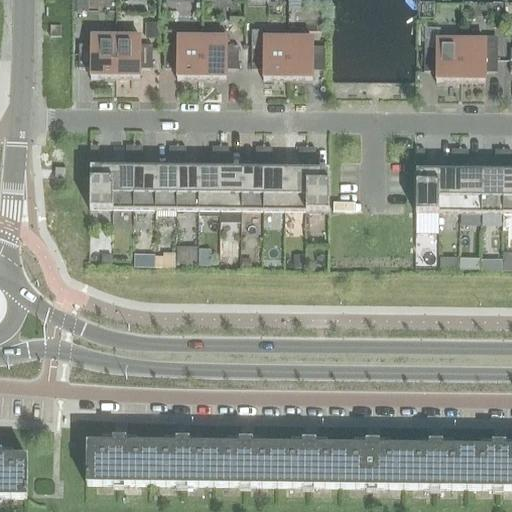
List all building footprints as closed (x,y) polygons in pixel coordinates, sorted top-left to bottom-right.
[(158,26),(145,26),(145,41),(158,41),(158,26)] [(50,28),(50,37),(49,39),(61,39),(61,28),(50,28)] [(176,83),(201,83),(202,34),(177,34),(177,48),(165,48),(165,72),(177,72),(176,83)] [(226,35),(202,34),(201,83),(226,84),(226,72),(238,72),(238,48),(226,48),(226,35)] [(435,86),(460,86),(461,37),(436,37),(436,50),(424,50),(423,74),(436,74),(435,86)] [(461,37),(460,86),(485,86),(485,75),(497,75),(497,51),(485,51),(485,43),(461,43),(461,37)] [(90,82),(115,82),(115,39),(91,39),(91,47),(78,47),(78,71),(90,71),(90,82)] [(140,40),(115,39),(115,82),(139,83),(140,72),(152,72),(152,48),(140,47),(140,40)] [(263,84),(287,84),(288,41),(263,41),(263,49),(251,48),(251,73),(263,73),(263,84)] [(312,42),(288,41),(287,84),(312,84),(312,73),(324,73),(324,49),(312,49),(312,42)] [(100,160),(100,148),(93,148),(93,146),(92,146),(92,160),(100,160)] [(134,148),(127,148),(127,160),(135,161),(135,147),(134,148)] [(136,147),(135,147),(135,161),(143,161),(143,148),(136,148),(136,147)] [(179,161),(179,147),(178,147),(178,149),(171,149),(170,161),(179,161)] [(180,147),(179,147),(179,161),(187,161),(187,149),(180,149),(180,147)] [(213,161),(222,161),(222,148),(221,147),(221,149),(214,149),(213,161)] [(222,148),(222,161),(230,161),(230,149),(223,149),(223,147),(222,148)] [(265,162),(265,148),(264,148),(264,150),(257,150),(257,162),(265,162)] [(266,148),(265,148),(265,162),(273,162),(273,150),(266,150),(266,148)] [(308,162),(308,148),(307,148),(307,150),(300,150),(300,162),(308,162)] [(309,148),(308,148),(308,162),(316,162),(316,150),(309,150),(309,148)] [(424,164),(424,151),(418,151),(418,150),(416,150),(416,163),(424,164)] [(459,164),(460,150),(459,150),(459,152),(451,152),(451,164),(459,164)] [(460,150),(459,164),(467,164),(468,152),(460,152),(460,150)] [(503,164),(503,150),(502,150),(502,152),(495,152),(494,164),(503,164)] [(504,150),(503,150),(503,164),(511,165),(511,152),(504,152),(504,150)] [(66,170),(54,170),(54,181),(65,181),(66,170)] [(89,213),(112,213),(112,170),(90,170),(89,213)] [(134,170),(112,170),(112,213),(133,213),(134,170)] [(155,171),(134,170),(133,213),(155,213),(155,171)] [(177,171),(155,171),(155,213),(176,214),(177,171)] [(198,171),(177,171),(176,214),(198,214),(198,171)] [(220,171),(198,171),(198,214),(220,214),(220,171)] [(242,172),(220,171),(220,214),(241,214),(242,172)] [(263,172),(242,172),(241,214),(263,214),(263,172)] [(285,172),(263,172),(263,214),(284,215),(285,172)] [(306,172),(285,172),(284,215),(306,215),(306,172)] [(329,172),(306,172),(306,215),(328,215),(329,172)] [(415,216),(438,216),(438,174),(416,173),(415,216)] [(438,216),(459,217),(460,174),(438,174),(438,216)] [(459,217),(481,217),(481,174),(460,174),(459,217)] [(481,217),(502,217),(503,174),(481,174),(481,217)] [(502,217),(511,217),(511,174),(503,174),(502,217)] [(101,262),(101,266),(111,266),(111,263),(111,257),(101,257),(101,262)] [(146,257),(146,270),(155,270),(155,260),(155,257),(146,257)] [(155,260),(155,270),(175,271),(175,260),(155,260)] [(294,260),(294,270),(304,270),(304,260),(294,260)] [(242,261),(242,272),(250,272),(250,262),(242,261)] [(306,262),(306,272),(316,271),(316,269),(309,262),(306,262)] [(501,273),(501,263),(493,263),(493,274),(501,273)] [(113,442),(113,447),(88,447),(88,446),(86,446),(86,477),(86,484),(86,488),(88,488),(88,487),(150,488),(150,448),(125,447),(125,442),(119,442),(113,442)] [(176,443),(176,448),(150,448),(150,488),(213,489),(214,449),(188,448),(188,443),(182,443),(176,443)] [(239,443),(239,449),(214,449),(213,489),(276,489),(277,449),(252,449),(252,444),(245,443),(239,443)] [(302,444),(302,450),(277,449),(276,489),(340,490),(340,450),(315,450),(315,444),(309,444),(302,444)] [(365,450),(351,450),(340,450),(340,490),(403,491),(403,451),(378,451),(378,445),(372,445),(366,445),(365,450)] [(467,452),(441,451),(441,446),(435,446),(429,446),(429,451),(403,451),(403,491),(466,492),(467,452)] [(511,452),(504,452),(504,447),(498,446),(492,446),(492,452),(467,452),(466,492),(511,492),(511,452)] [(25,460),(1,460),(1,455),(0,454),(0,500),(25,500),(25,501),(26,501),(26,497),(27,497),(27,490),(27,460),(25,460)]
